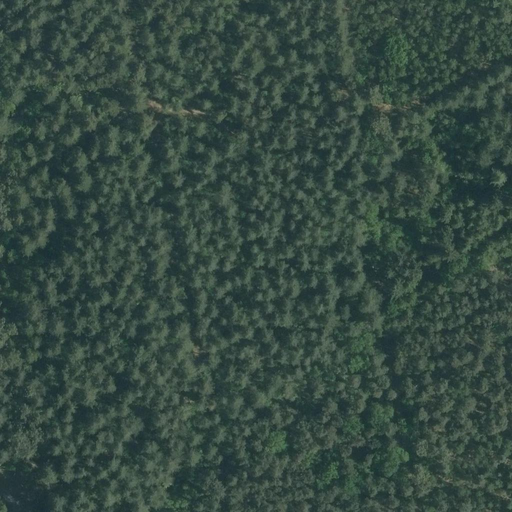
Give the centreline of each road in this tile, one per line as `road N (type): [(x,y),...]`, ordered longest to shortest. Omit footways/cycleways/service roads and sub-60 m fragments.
road 1 (unknown): [(226,511),(220,472),(232,454),(239,392),(257,355),(259,309),(294,246),(286,167),(319,138),(343,99)]
road 2 (unknown): [(0,261),(204,263),(293,231)]
